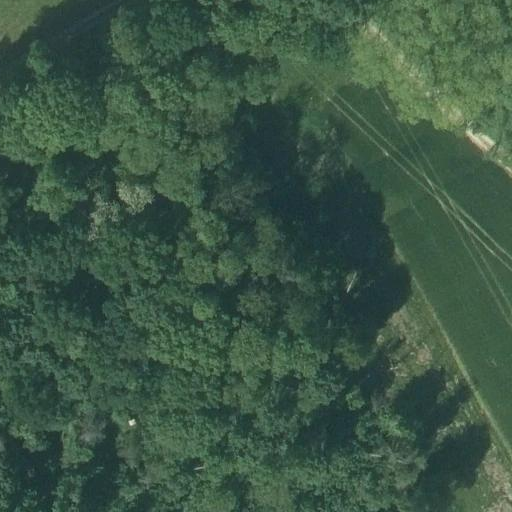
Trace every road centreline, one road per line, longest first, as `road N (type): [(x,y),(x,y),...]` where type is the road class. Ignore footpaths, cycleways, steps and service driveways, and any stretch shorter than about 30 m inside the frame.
road 1 (track): [(342,0),(511,160)]
road 2 (track): [(0,84),(144,0)]
